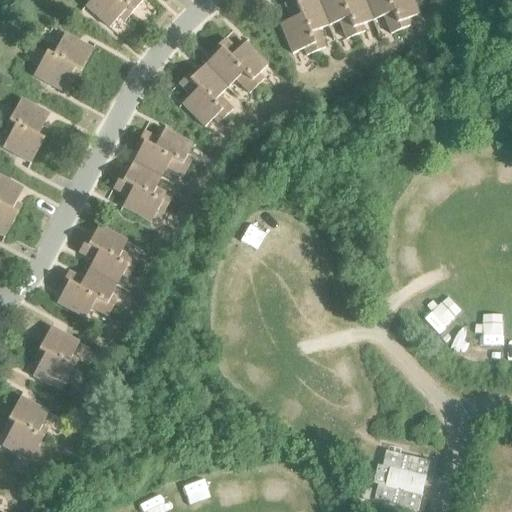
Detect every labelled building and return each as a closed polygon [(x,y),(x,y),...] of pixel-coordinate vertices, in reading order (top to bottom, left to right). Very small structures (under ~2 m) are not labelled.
[(131,14),(115,0),(89,0),(84,7),(108,28),(118,17),(123,22),(131,14)] [(115,0),(131,14),(142,0),(115,0)] [(304,0),(294,0),(293,1),(314,53),(324,49),(316,31),(327,27),(315,0),(306,0),(305,1),(304,0)] [(315,0),(327,27),(338,22),(345,40),(354,36),(339,0),(315,0)] [(339,0),(354,36),(363,33),(361,26),(371,21),(362,0),(339,0)] [(362,0),(371,21),(382,17),(389,35),(399,31),(386,0),(362,0)] [(386,0),(399,31),(408,28),(405,20),(417,16),(410,0),(386,0)] [(314,53),(293,1),(283,5),(289,20),(279,24),(291,55),(303,50),(305,56),(314,53)] [(49,45),(44,54),(79,73),(91,50),(63,35),(55,48),(49,45)] [(223,40),(216,47),(255,87),(262,80),(257,75),(266,67),(243,43),(235,52),(223,40)] [(211,58),(204,65),(226,88),(234,80),(247,94),(255,87),(216,47),(208,54),(211,58)] [(79,73),(44,54),(32,76),(60,92),(67,79),(74,82),(79,73)] [(193,69),(185,77),(223,117),(231,110),(217,96),(226,88),(204,65),(196,73),(193,69)] [(223,117),(185,77),(177,85),(189,97),(181,105),(203,128),(211,119),(217,124),(223,117)] [(19,100),(7,123),(42,141),(47,132),(41,128),(48,115),(19,100)] [(42,141),(7,123),(2,132),(8,135),(1,148),(29,164),(42,141)] [(142,133),(137,142),(187,169),(191,160),(185,157),(191,146),(163,130),(157,140),(142,133)] [(136,154),(131,163),(160,178),(165,168),(182,178),(187,169),(137,142),(132,151),(136,154)] [(122,171),(117,180),(166,207),(171,198),(154,189),(160,178),(131,163),(126,173),(122,171)] [(0,177),(0,207),(15,216),(21,206),(14,203),(21,190),(0,177)] [(166,207),(117,180),(111,189),(126,197),(121,207),(149,223),(155,212),(161,216),(166,207)] [(15,216),(0,207),(0,236),(3,238),(15,216)] [(87,234),(82,244),(132,271),(137,262),(119,253),(125,242),(97,226),(91,237),(87,234)] [(92,261),(87,271),(115,286),(121,276),(127,280),(132,271),(82,244),(77,253),(92,261)] [(67,272),(62,282),(111,309),(116,300),(110,297),(115,286),(87,271),(81,280),(67,272)] [(111,309),(62,282),(57,292),(61,294),(55,304),(84,320),(90,308),(107,317),(111,309)] [(49,328),(37,351),(72,369),(77,360),(71,357),(78,344),(49,328)] [(72,369),(37,351),(32,360),(38,364),(31,377),(59,392),(72,369)] [(19,398),(6,421),(41,440),(46,430),(40,427),(47,414),(19,398)] [(41,440),(6,421),(1,430),(8,434),(0,447),(29,462),(41,440)] [(373,485),(378,486),(374,502),(412,511),(420,511),(432,463),(386,452),(382,467),(378,466),(373,485)] [(361,499),(369,501),(372,490),(363,488),(361,499)]
